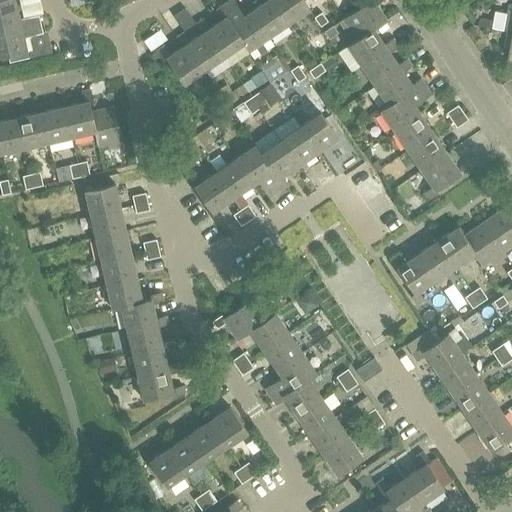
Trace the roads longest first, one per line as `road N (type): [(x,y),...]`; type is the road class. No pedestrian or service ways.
road 1 (residential): [(291,511),(299,479),(188,316),(177,269)]
road 2 (residential): [(177,269),(123,20)]
road 3 (residential): [(177,269),(210,262),(338,184),(375,238)]
road 4 (residential): [(492,511),(387,359)]
road 5 (residential): [(511,137),(429,16)]
